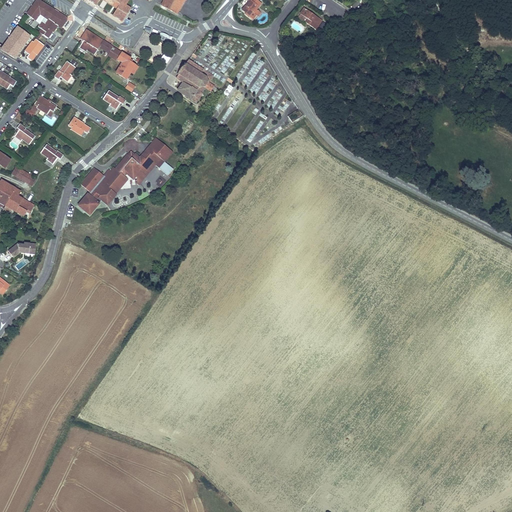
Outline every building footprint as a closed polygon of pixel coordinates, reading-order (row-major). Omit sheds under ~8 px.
[(63,16),(37,0),(27,14),(34,20),(36,21),(35,23),(33,21),(30,25),(34,28),(38,23),(40,24),(38,27),(41,29),(44,26),(45,27),(46,27),(47,28),(52,22),(56,24),(63,16)] [(88,0),(91,1),(91,0),(94,0),(95,1),(94,3),(97,5),(99,0),(104,0),(117,8),(113,15),(116,18),(118,15),(120,17),(119,19),(122,22),(131,8),(126,5),(129,0),(88,0)] [(163,0),(160,5),(177,14),(179,11),(169,6),(172,0),(163,0)] [(184,0),(172,0),(169,6),(179,11),(184,0)] [(261,3),(257,0),(249,0),(242,10),(246,13),(249,16),(248,17),(252,20),(253,19),(256,15),(258,16),(260,13),(256,9),(261,3)] [(322,20),(304,8),(298,18),(303,21),(306,18),(308,20),(306,23),(316,30),(322,20)] [(66,18),(63,16),(56,24),(52,22),(47,28),(46,27),(45,27),(44,26),(41,29),(39,32),(40,33),(36,39),(38,40),(42,34),(48,39),(53,33),(58,26),(61,28),(67,20),(67,19),(67,18),(66,18)] [(63,26),(67,30),(71,24),(67,21),(63,26)] [(31,36),(18,27),(14,32),(16,34),(7,46),(5,45),(1,50),(15,59),(21,50),(17,47),(19,44),(21,45),(22,43),(25,45),(31,36)] [(104,41),(88,31),(86,32),(81,39),(84,41),(79,47),(86,52),(87,51),(95,55),(100,47),(104,41)] [(16,34),(14,32),(5,45),(7,46),(16,34)] [(38,40),(36,39),(34,42),(32,41),(25,52),(29,55),(27,58),(31,61),(36,55),(37,52),(38,53),(44,45),(38,40)] [(113,47),(104,41),(100,47),(109,53),(111,49),(113,47)] [(121,53),(116,49),(115,51),(113,51),(111,49),(109,53),(108,55),(116,60),(117,59),(121,53)] [(135,65),(129,61),(130,58),(121,53),(117,59),(122,63),(116,73),(125,78),(129,71),(131,72),(135,65)] [(213,76),(188,60),(186,63),(185,62),(177,74),(178,75),(176,78),(182,82),(201,95),(202,94),(201,93),(205,87),(211,91),(210,92),(215,95),(219,90),(208,82),(213,76)] [(76,68),(67,61),(60,71),(59,71),(54,77),(59,80),(60,78),(67,82),(72,76),(70,75),(76,68)] [(8,76),(0,70),(0,84),(8,89),(10,85),(14,87),(17,82),(10,78),(7,77),(8,76)] [(201,95),(182,82),(175,93),(195,106),(202,95),(201,95)] [(135,87),(128,83),(126,87),(132,91),(135,87)] [(123,105),(126,100),(120,96),(119,97),(109,90),(103,99),(110,104),(109,105),(116,110),(121,103),(123,105)] [(49,104),(47,103),(48,101),(40,96),(38,98),(36,102),(31,110),(35,113),(38,109),(47,114),(50,110),(53,112),(57,107),(50,103),(49,104)] [(35,114),(27,109),(25,113),(32,118),(35,114)] [(84,125),(81,124),(82,122),(74,117),(68,126),(71,128),(70,129),(81,136),(84,132),(87,134),(91,129),(84,125)] [(35,137),(25,130),(26,129),(20,124),(17,129),(18,129),(19,130),(18,132),(15,137),(21,141),(21,142),(22,140),(29,145),(35,137)] [(171,153),(155,140),(139,159),(137,158),(136,159),(134,158),(133,160),(131,158),(128,161),(125,158),(120,164),(121,165),(117,167),(114,171),(111,173),(110,174),(107,172),(102,178),(100,180),(99,178),(100,176),(93,170),(81,184),(87,194),(88,194),(87,196),(86,196),(76,207),(87,217),(97,205),(94,202),(96,199),(105,207),(108,203),(107,202),(116,191),(115,190),(121,183),(121,184),(125,180),(123,179),(125,177),(126,175),(128,177),(128,176),(129,176),(131,177),(132,176),(133,176),(134,176),(139,171),(141,173),(145,173),(153,167),(154,168),(154,167),(167,177),(172,171),(163,164),(171,153)] [(56,152),(46,145),(40,153),(47,158),(46,160),(53,164),(58,158),(60,160),(63,156),(57,151),(56,152)] [(10,160),(0,152),(0,165),(5,168),(10,160)] [(131,158),(133,160),(134,158),(129,153),(125,158),(128,161),(131,158)] [(36,179),(16,167),(12,174),(32,186),(36,179)] [(131,182),(134,179),(136,186),(138,187),(154,168),(153,167),(145,173),(141,173),(139,171),(134,176),(133,176),(132,176),(131,177),(129,176),(128,176),(128,177),(126,175),(125,177),(131,182)] [(159,178),(155,183),(160,187),(165,182),(159,178)] [(19,196),(19,195),(21,192),(1,180),(0,181),(0,202),(5,206),(3,209),(10,213),(12,210),(24,217),(27,212),(30,213),(35,205),(26,200),(25,201),(19,197),(19,196)] [(126,182),(125,180),(121,184),(121,183),(115,190),(116,191),(107,202),(108,203),(126,182)] [(36,245),(24,243),(24,245),(17,244),(8,251),(13,258),(20,253),(35,255),(36,245)] [(3,280),(0,278),(0,292),(3,295),(10,286),(4,282),(3,282),(2,281),(3,280)]
